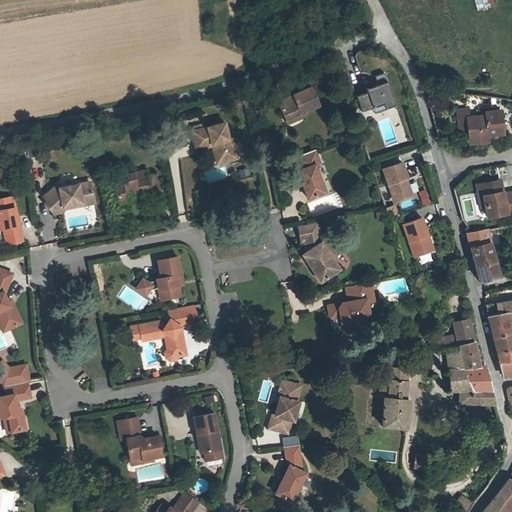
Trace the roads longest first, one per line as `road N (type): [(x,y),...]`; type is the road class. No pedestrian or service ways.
road 1 (residential): [(369,0),(418,97),(511,439)]
road 2 (track): [(0,134),(141,104),(347,45),(379,28)]
